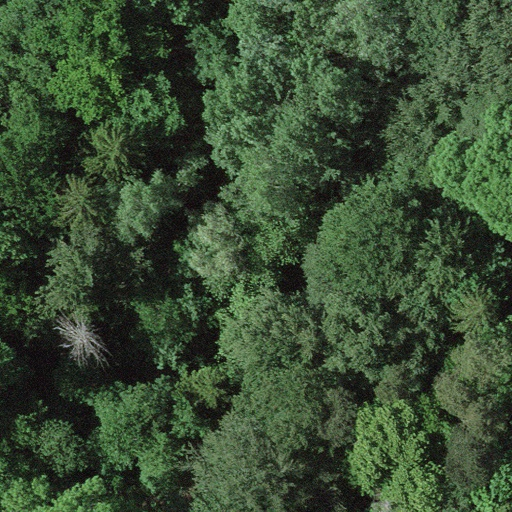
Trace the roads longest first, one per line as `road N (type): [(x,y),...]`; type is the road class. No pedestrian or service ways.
road 1 (track): [(0,491),(147,481),(211,419),(252,273),(339,144),(404,68),(474,45),(511,64)]
road 2 (track): [(511,184),(480,277),(441,511)]
